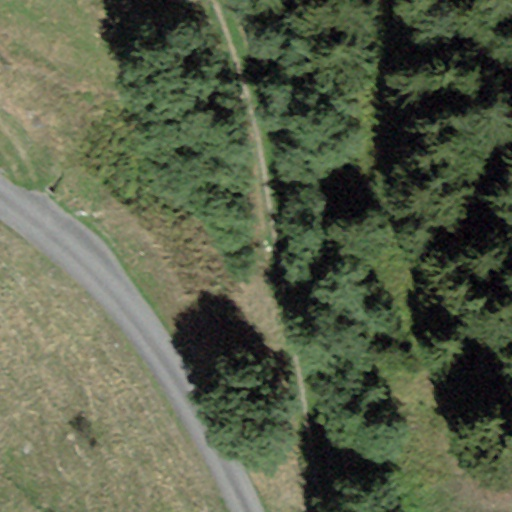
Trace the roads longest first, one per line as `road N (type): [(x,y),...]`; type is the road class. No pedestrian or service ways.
road 1 (track): [(218,0),(269,158),(317,511)]
road 2 (unclassified): [(0,205),(103,296),(238,511)]
